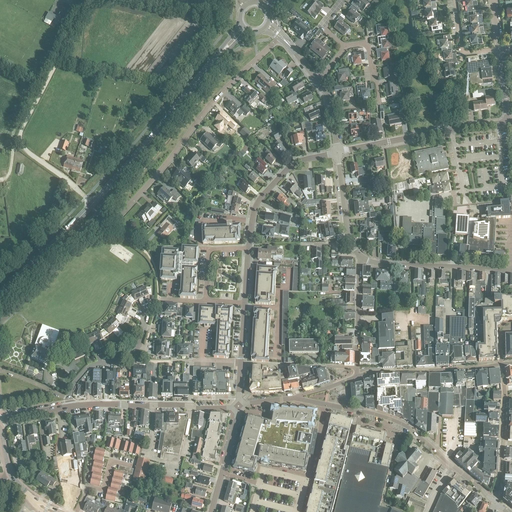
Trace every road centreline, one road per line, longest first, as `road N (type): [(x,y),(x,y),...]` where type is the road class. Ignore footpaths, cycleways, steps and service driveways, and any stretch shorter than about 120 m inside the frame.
road 1 (primary): [(0,294),(92,204),(218,56)]
road 2 (track): [(92,204),(18,134),(89,0)]
road 3 (residential): [(108,223),(278,38)]
road 4 (residential): [(511,329),(501,336),(504,425),(495,503)]
road 5 (residential): [(507,121),(337,152)]
road 6 (residential): [(0,322),(108,223)]
road 7 (residential): [(503,270),(359,256)]
road 8 (residential): [(337,152),(286,169),(255,205),(248,247)]
road 9 (residential): [(325,404),(401,423),(450,465)]
road 10 (residential): [(332,111),(379,103),(368,44),(344,47)]
road 11 (residential): [(70,399),(87,368),(139,346),(144,314)]
